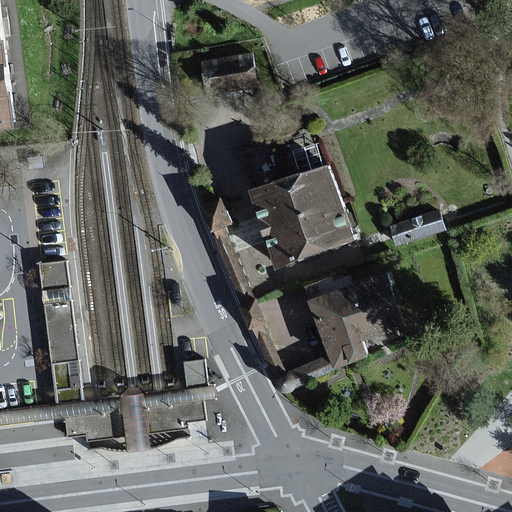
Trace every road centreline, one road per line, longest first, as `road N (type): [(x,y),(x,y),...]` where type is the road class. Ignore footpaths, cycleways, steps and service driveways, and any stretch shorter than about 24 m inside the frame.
road 1 (residential): [(144,0),(175,195),(246,375)]
road 2 (residential): [(295,470),(0,504)]
road 3 (residential): [(511,511),(375,474),(295,470)]
